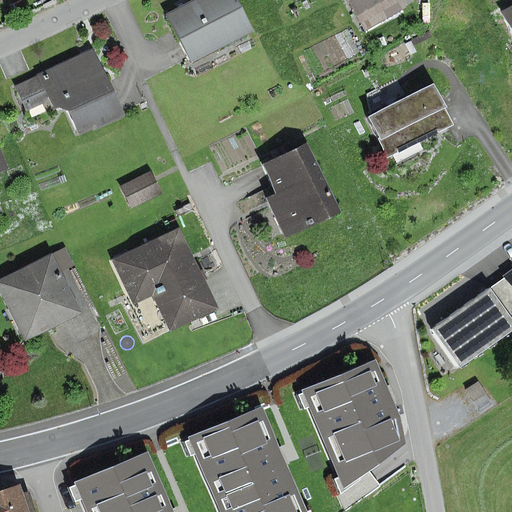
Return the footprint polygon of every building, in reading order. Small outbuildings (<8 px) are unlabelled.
[(198,0),(168,15),(184,49),(191,61),(249,32),(232,0),(198,0)] [(397,0),(342,0),(361,31),(402,8),(397,0)] [(95,53),(41,76),(42,77),(51,98),(55,107),(71,111),(81,133),(122,115),(115,99),(95,53)] [(51,98),(42,77),(16,88),(26,112),(45,104),(51,98)] [(433,86),(369,118),(389,158),(453,125),(448,115),(433,86)] [(0,170),(11,165),(0,141),(0,170)] [(307,145),(263,165),(268,177),(277,195),(268,199),(271,204),(285,235),(338,212),(307,145)] [(149,174),(120,188),(129,207),(158,193),(153,182),(149,174)] [(181,230),(113,262),(134,307),(154,298),(168,327),(170,333),(219,309),(212,294),(195,257),(181,230)] [(65,249),(52,256),(60,274),(74,267),(65,249)] [(52,256),(0,281),(0,285),(27,342),(81,316),(60,274),(52,256)] [(511,269),(483,289),(510,328),(511,330),(511,269)] [(510,328),(483,289),(482,287),(424,328),(452,368),(510,328)] [(365,359),(290,390),(331,491),(395,443),(389,416),(365,359)] [(475,381),(462,389),(470,401),(482,393),(475,381)] [(251,407),(179,436),(208,511),(293,511),(272,460),(251,407)] [(164,511),(140,452),(66,483),(77,511),(164,511)] [(365,471),(335,495),(341,511),(377,486),(370,477),(365,471)] [(0,511),(30,511),(21,485),(0,491),(0,511)]
